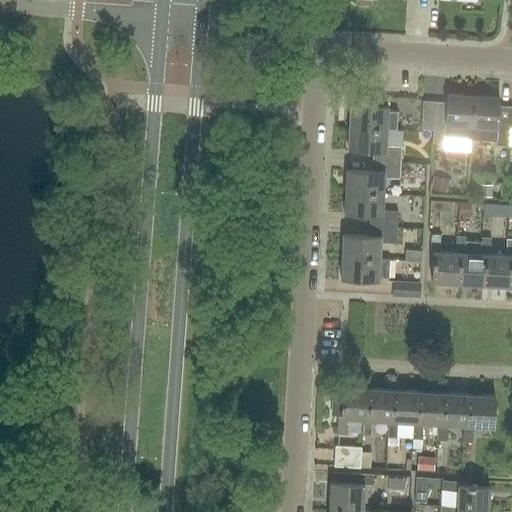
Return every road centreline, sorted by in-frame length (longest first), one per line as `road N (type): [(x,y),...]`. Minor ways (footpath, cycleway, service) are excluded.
road 1 (residential): [(293,511),(318,67),(339,49),(511,59)]
road 2 (secondary): [(162,6),(125,511)]
road 3 (secondary): [(164,511),(201,11)]
